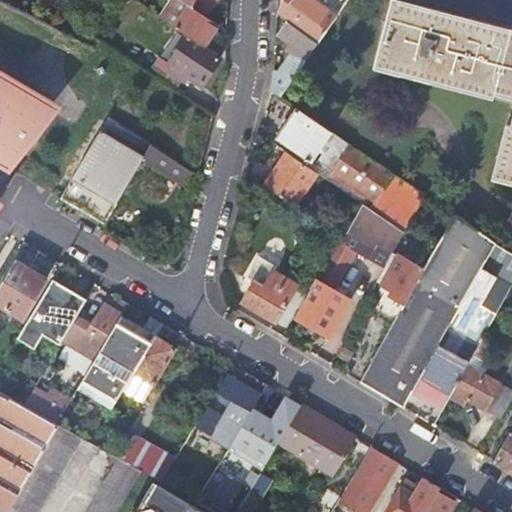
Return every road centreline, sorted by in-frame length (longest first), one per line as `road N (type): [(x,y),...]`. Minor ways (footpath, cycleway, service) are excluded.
road 1 (residential): [(187,304),(511,500)]
road 2 (residential): [(249,0),(238,111),(187,304)]
road 3 (residential): [(12,199),(187,304)]
